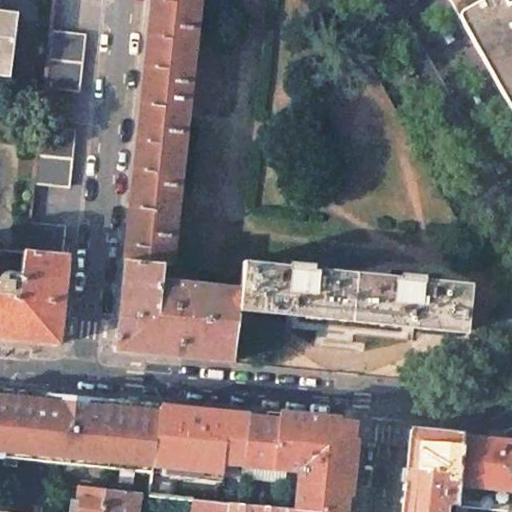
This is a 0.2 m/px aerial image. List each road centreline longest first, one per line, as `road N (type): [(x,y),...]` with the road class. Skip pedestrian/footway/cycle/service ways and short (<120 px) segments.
road 1 (residential): [(123,0),(83,372)]
road 2 (residential): [(386,402),(83,372)]
road 3 (secondary): [(395,0),(511,207)]
road 4 (residential): [(511,365),(440,406),(386,402)]
